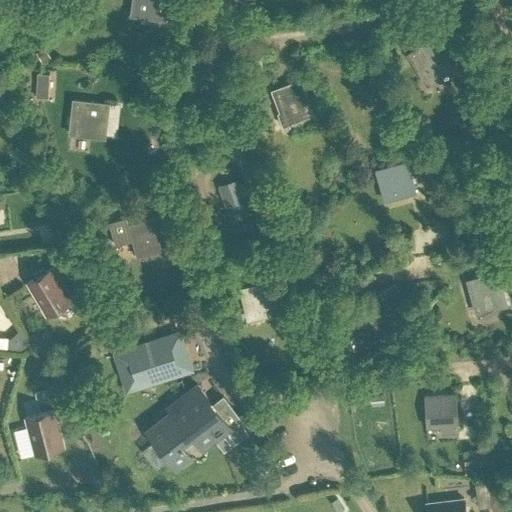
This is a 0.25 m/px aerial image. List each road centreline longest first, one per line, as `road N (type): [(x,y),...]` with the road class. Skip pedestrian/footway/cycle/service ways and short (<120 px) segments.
road 1 (track): [(447,0),(222,54),(216,67),(259,214),(202,311),(208,350)]
road 2 (unknown): [(277,398),(511,354)]
road 3 (unknown): [(316,433),(292,476),(264,489),(126,511)]
